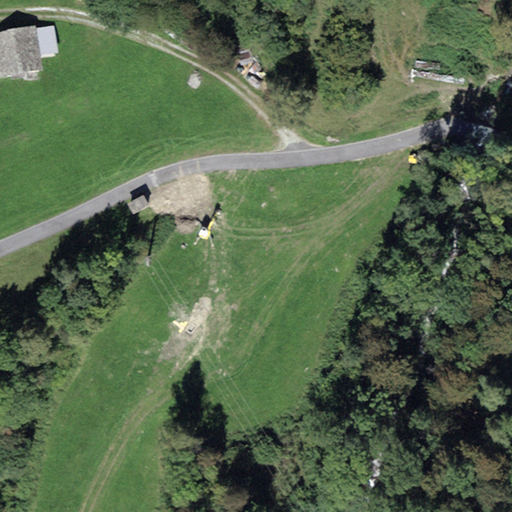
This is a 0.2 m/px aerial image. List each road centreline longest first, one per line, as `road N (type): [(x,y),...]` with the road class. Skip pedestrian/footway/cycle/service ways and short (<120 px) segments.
road 1 (residential): [(0,252),(144,182),(214,165),(364,150),(453,126),(511,141)]
road 2 (track): [(311,157),(217,69),(117,24),(35,3),(0,6)]
